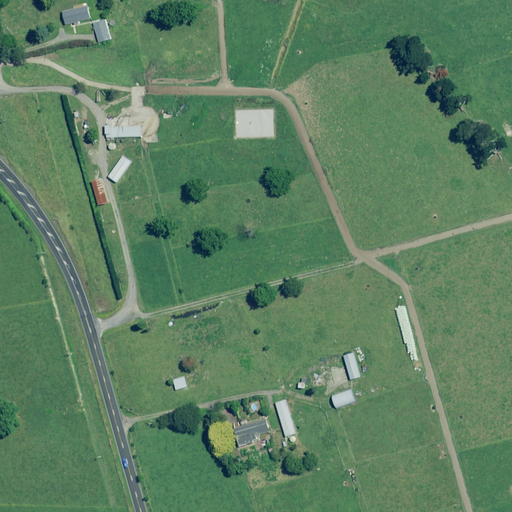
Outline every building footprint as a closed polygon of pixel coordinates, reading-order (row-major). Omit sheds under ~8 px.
[(112,40),(106,20),(95,23),(100,43),(112,40)] [(143,137),(142,127),(112,128),(112,126),(107,126),(107,138),(143,137)] [(133,163),(124,157),(110,178),(119,184),(133,163)] [(104,180),(94,183),(100,206),(110,203),(104,180)] [(362,378),(355,353),(345,356),(352,381),(362,378)] [(188,388),(185,378),(174,380),(177,391),(188,388)] [(356,400),(352,390),(333,396),(337,407),(356,400)] [(297,434),(287,401),(277,404),(287,437),(297,434)] [(271,432),(267,419),(235,428),(240,446),(259,441),(258,436),(271,432)]
